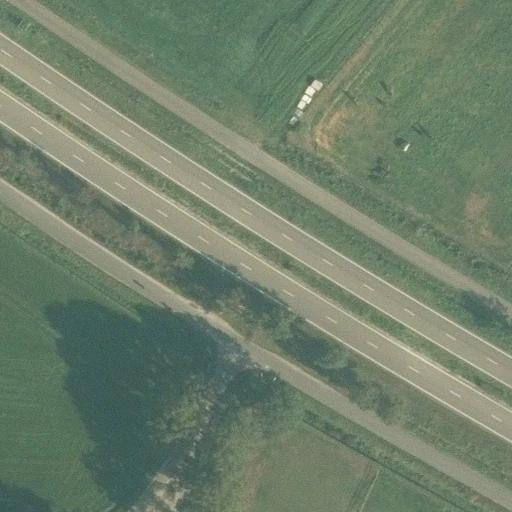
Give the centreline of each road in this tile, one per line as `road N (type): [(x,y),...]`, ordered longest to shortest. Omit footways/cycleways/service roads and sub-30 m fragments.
road 1 (primary): [(511,372),(258,220),(0,47)]
road 2 (primary): [(0,109),(226,258),(511,430)]
road 3 (unclassified): [(511,310),(172,102),(28,0)]
road 4 (unclassified): [(511,507),(241,348)]
road 5 (tertiary): [(241,348),(0,195)]
road 6 (tertiary): [(152,511),(241,348)]
